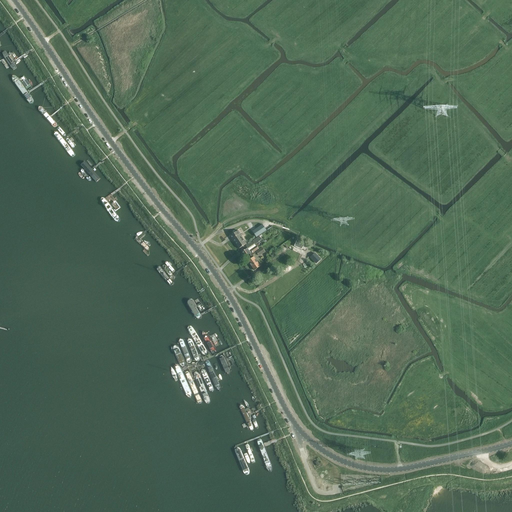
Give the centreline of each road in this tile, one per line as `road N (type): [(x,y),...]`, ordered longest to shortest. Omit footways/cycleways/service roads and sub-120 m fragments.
road 1 (unclassified): [(511,443),(379,470),(340,460),(303,435),(214,273),(135,176),(13,0)]
road 2 (track): [(214,235),(227,221),(296,201),(428,73),(444,81),(484,69),(511,43)]
road 3 (track): [(506,48),(493,41),(457,62),(431,55),(358,61),(334,40),(305,54),(282,40),(258,44),(199,0)]
road 4 (track): [(206,241),(215,183),(237,167),(261,170),(284,153),(354,85),(343,67),(350,56)]
road 5 (track): [(267,212),(376,259),(430,216),(445,221)]
road 6 (track): [(396,442),(396,428),(455,367),(511,398)]
